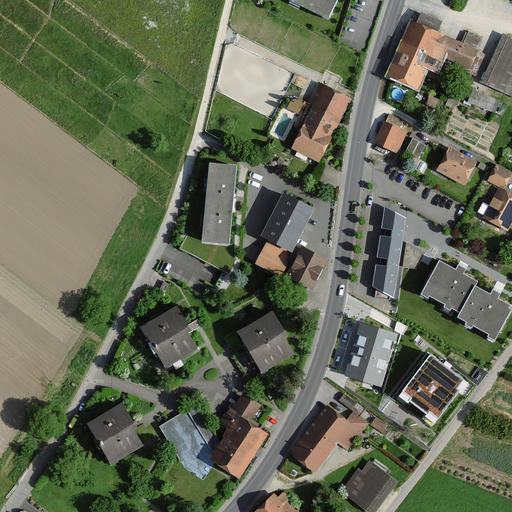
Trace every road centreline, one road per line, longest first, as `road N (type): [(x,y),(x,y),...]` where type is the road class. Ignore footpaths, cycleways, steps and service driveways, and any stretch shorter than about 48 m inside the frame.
road 1 (primary): [(232,511),(279,449),(323,349),(366,99),(398,0)]
road 2 (residential): [(6,511),(137,291),(194,144)]
road 3 (unclassified): [(389,511),(511,350)]
road 4 (track): [(194,144),(228,0)]
